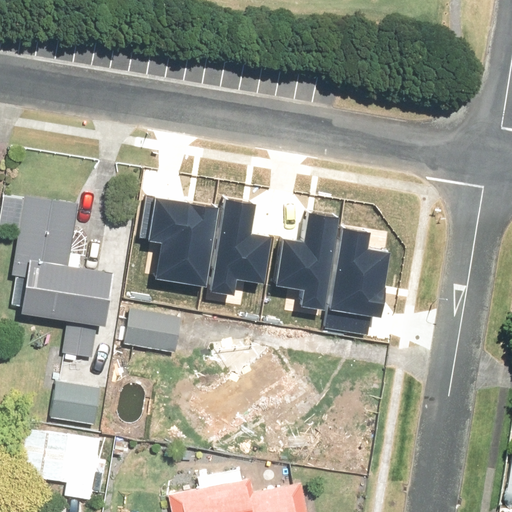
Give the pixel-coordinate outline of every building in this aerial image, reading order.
[(0,223),(11,225),(5,268),(9,268),(4,309),(60,316),(56,355),(87,359),(99,263),(61,258),(69,200),(0,191),(0,223)] [(152,208),(140,283),(202,293),(214,218),(152,208)] [(222,212),(207,301),(234,305),(238,285),(258,288),(265,246),(242,242),(246,217),(222,212)] [(295,309),(322,313),(337,225),(313,221),(308,246),(286,242),(278,285),(299,288),(295,309)] [(347,231),(335,310),(376,316),(384,259),(369,257),(372,235),(347,231)] [(123,338),(110,407),(152,415),(155,398),(180,403),(193,329),(157,323),(153,344),(123,338)] [(211,346),(198,415),(240,423),(244,406),(268,410),(281,337),(245,331),(241,352),(211,346)] [(305,436),(347,444),(360,375),(329,369),(333,348),(297,342),(284,415),(308,419),(305,436)] [(96,385),(49,380),(45,418),(92,423),(96,385)] [(23,427),(17,477),(62,482),(61,494),(91,498),(98,436),(23,427)] [(190,487),(161,493),(165,511),(300,511),(294,477),(244,488),(241,475),(237,476),(235,467),(188,477),(190,487)]
